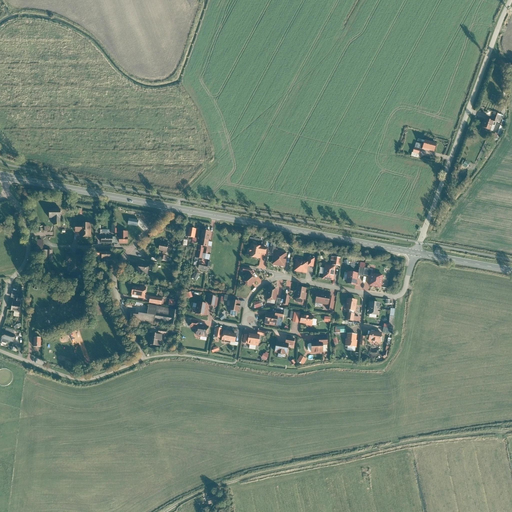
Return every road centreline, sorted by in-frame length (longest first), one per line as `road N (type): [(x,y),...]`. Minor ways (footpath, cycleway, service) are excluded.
road 1 (track): [(511,430),(403,442),(203,491)]
road 2 (residential): [(0,349),(81,380),(142,359),(115,284),(131,248)]
road 3 (tertiary): [(415,253),(510,0)]
road 4 (secondary): [(167,207),(415,253)]
road 5 (residential): [(415,253),(400,295),(276,278),(249,299),(250,320),(242,326)]
road 6 (track): [(235,363),(292,373),(382,370),(398,349),(403,291)]
road 7 (secondary): [(8,177),(167,207)]
road 8 (residential): [(5,193),(20,210),(28,244),(7,288),(0,328)]
road 9 (track): [(180,199),(278,110)]
